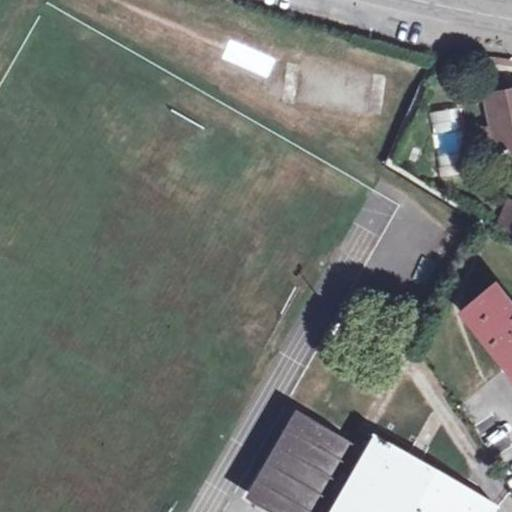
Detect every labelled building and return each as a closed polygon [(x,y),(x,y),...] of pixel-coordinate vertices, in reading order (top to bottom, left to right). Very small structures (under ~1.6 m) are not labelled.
[(511,147),(511,90),(491,94),(496,128),(499,149),(511,147)] [(499,149),(496,128),(484,130),(487,151),(499,149)] [(501,228),(511,205),(504,202),(494,225),(501,228)] [(511,205),(501,228),(511,232),(511,205)] [(460,315),(511,376),(511,317),(490,291),(460,315)] [(261,511),(311,511),(350,444),(299,414),(247,503),(261,511)] [(327,511),(491,511),(369,441),(327,511)]
